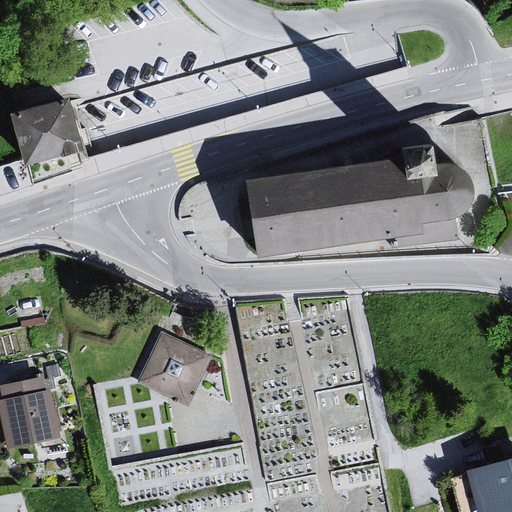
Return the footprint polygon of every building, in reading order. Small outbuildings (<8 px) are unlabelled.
[(28,162),(80,149),(68,104),(16,118),(28,162)] [(433,166),(430,146),(408,149),(408,160),(251,183),(262,258),(395,240),(397,248),(456,239),(454,218),(468,207),(472,190),(463,174),(447,169),(433,166)] [(202,356),(165,335),(141,384),(182,403),(202,356)] [(33,381),(0,386),(0,445),(1,450),(52,443),(41,393),(34,393),(33,381)] [(511,511),(511,461),(469,474),(479,511),(511,511)]
